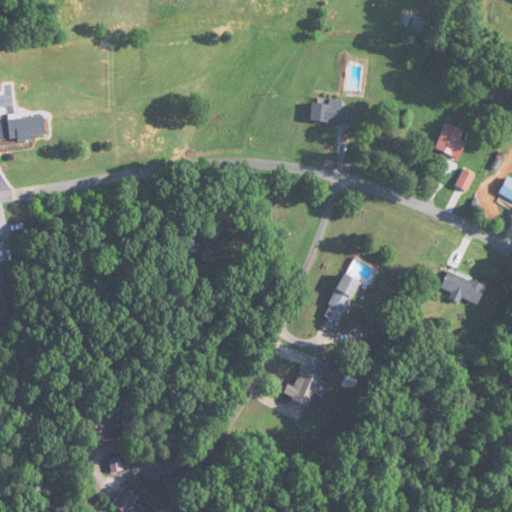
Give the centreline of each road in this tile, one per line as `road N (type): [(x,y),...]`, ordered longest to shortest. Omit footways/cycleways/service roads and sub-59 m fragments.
road 1 (residential): [(511,250),(377,188),(295,166),(214,162),(0,195)]
road 2 (residential): [(343,177),(228,428),(201,459),(151,464)]
